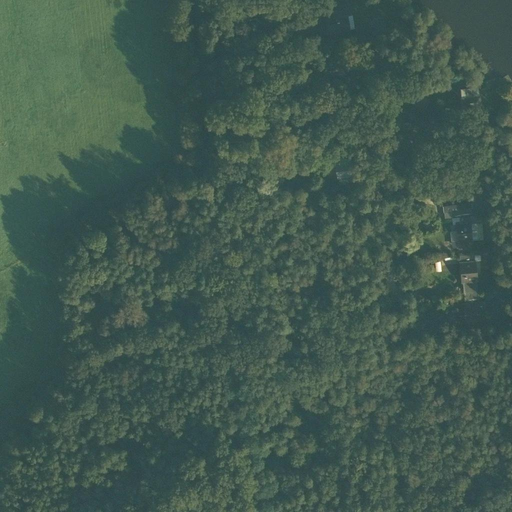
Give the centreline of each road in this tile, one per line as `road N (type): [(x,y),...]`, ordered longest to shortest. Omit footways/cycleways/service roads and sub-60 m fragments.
road 1 (residential): [(194,0),(252,511)]
road 2 (track): [(233,355),(394,326)]
